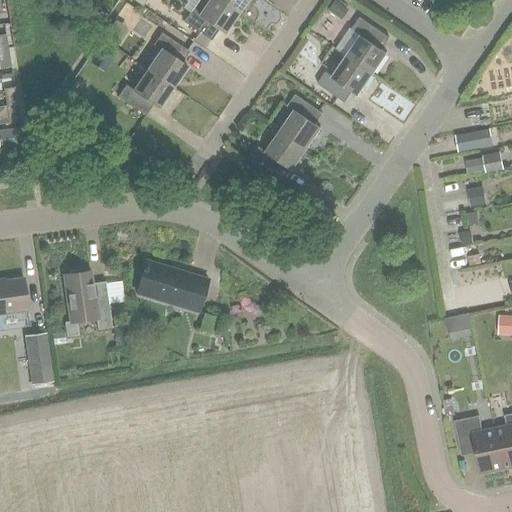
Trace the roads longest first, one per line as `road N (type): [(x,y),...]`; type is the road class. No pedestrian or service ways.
road 1 (residential): [(308,286),(213,221),(164,204),(0,229)]
road 2 (residential): [(308,286),(393,347),(416,379),(437,484),(454,506),(478,511)]
road 3 (unclassified): [(308,286),(472,61)]
road 4 (residential): [(194,170),(316,0)]
